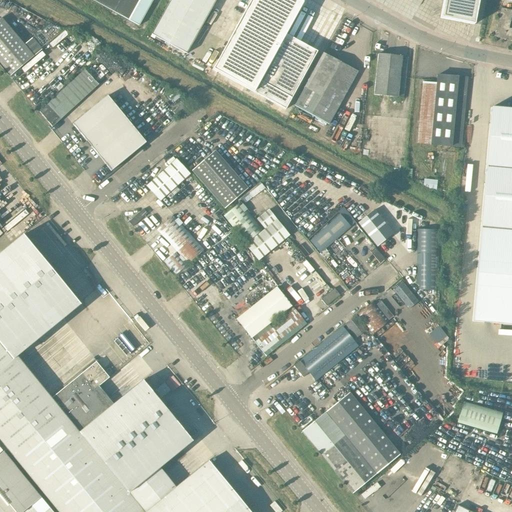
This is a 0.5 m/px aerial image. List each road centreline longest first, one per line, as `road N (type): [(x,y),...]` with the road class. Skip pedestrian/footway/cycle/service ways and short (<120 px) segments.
road 1 (tertiary): [(230,401),(77,213)]
road 2 (unclassified): [(230,401),(384,272)]
road 3 (unclassified): [(511,62),(423,38),(350,0)]
road 4 (unclassified): [(77,213),(198,116)]
road 5 (tertiary): [(321,511),(230,401)]
road 6 (unknown): [(142,293),(46,384)]
road 7 (unknown): [(266,511),(215,438),(230,401)]
road 8 (tertiary): [(77,213),(0,118)]
